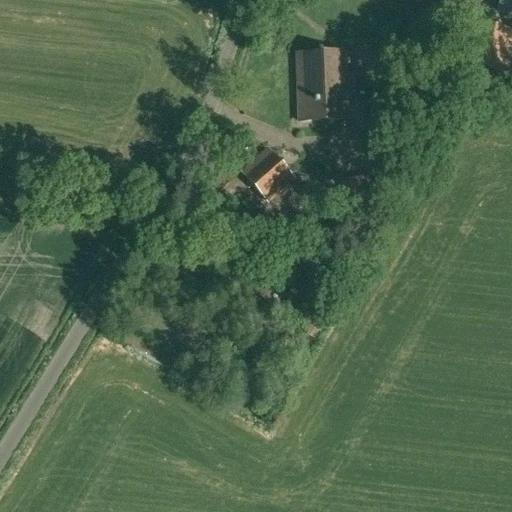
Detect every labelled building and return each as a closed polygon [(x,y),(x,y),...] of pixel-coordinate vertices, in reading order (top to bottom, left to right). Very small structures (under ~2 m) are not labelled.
[(511,0),(501,0),(497,12),(511,16),(511,0)] [(508,74),(511,61),(511,31),(463,18),(451,57),(508,74)] [(353,74),(345,75),(344,51),(296,53),(299,121),(347,119),(346,98),(354,98),(353,74)] [(437,59),(410,60),(410,76),(437,74),(437,59)] [(268,201),(292,179),(267,151),(242,172),(268,201)] [(349,217),(377,210),(370,183),(360,185),(358,178),(341,183),(349,217)]
